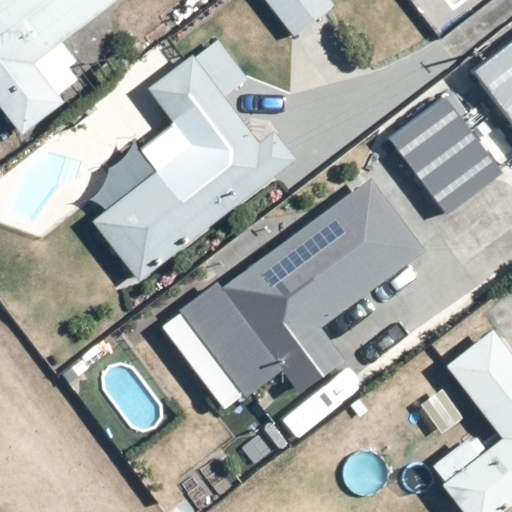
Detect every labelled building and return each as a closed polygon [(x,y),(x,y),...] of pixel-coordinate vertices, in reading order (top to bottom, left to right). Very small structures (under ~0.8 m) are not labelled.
[(70,64),(77,58),(62,38),(113,0),(0,0),(0,106),(20,133),(64,100),(59,94),(81,78),(70,64)] [(325,0),(261,0),(286,32),(326,1),(325,0)] [(141,278),(294,157),(273,129),(258,141),(222,96),(246,77),(213,36),(148,87),(174,119),(140,145),(159,169),(95,220),(141,278)] [(511,177),(511,152),(497,163),(461,114),(475,104),(451,72),(420,95),(424,100),(384,130),(441,205),(488,170),(501,186),(511,177)] [(301,392),(332,370),(346,360),(322,325),(425,253),(371,175),(163,322),(225,411),(284,369),(301,392)] [(467,511),(503,511),(511,505),(511,353),(493,329),(449,364),(507,439),(488,454),(473,435),(432,467),(467,511)]
